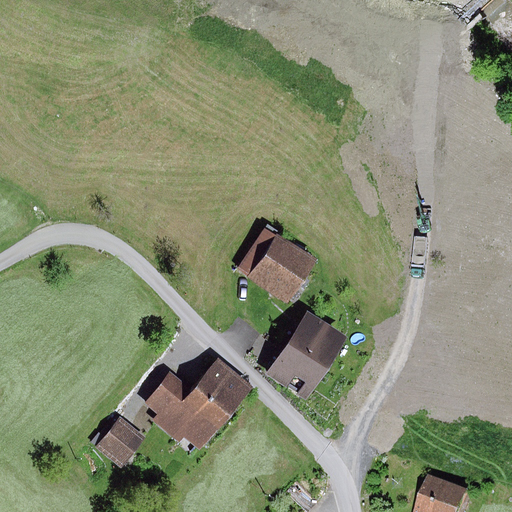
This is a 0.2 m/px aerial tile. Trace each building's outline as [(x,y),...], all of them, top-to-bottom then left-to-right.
[(313,267),(273,235),(242,274),(283,305),(313,267)] [(339,340),(301,315),(262,373),(300,398),(339,340)] [(185,404),(162,386),(141,413),(193,455),(244,393),(213,368),(185,404)] [(140,447),(115,426),(93,452),(118,473),(140,447)] [(465,511),(471,494),(428,479),(416,511),(465,511)]
